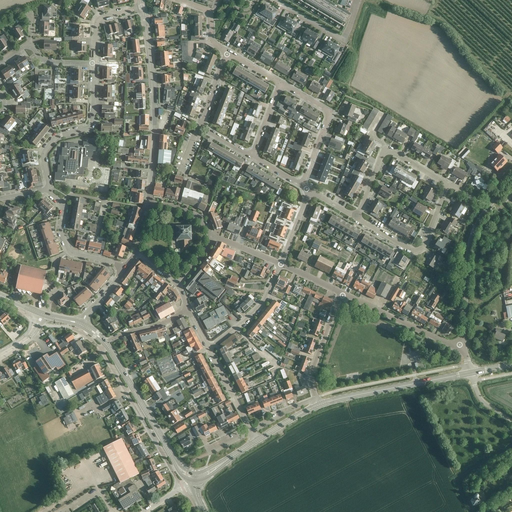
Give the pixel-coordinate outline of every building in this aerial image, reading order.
[(79,9),(87,14),(90,9),(86,6),(87,4),(82,0),(79,5),(81,6),(79,9)] [(101,0),(92,0),(94,6),(97,5),(98,8),(103,7),(101,0)] [(157,8),(162,10),(164,10),(165,4),(163,3),(164,1),(161,1),(161,0),(160,0),(153,0),(153,5),(158,6),(157,8)] [(296,0),(343,28),(350,15),(348,14),(347,14),(348,14),(347,16),(320,0),(296,0)] [(266,17),(271,8),(268,7),(265,5),(261,12),(258,10),(256,15),(261,18),(262,15),(266,17)] [(42,20),(49,21),(49,18),(56,18),(57,10),(54,10),(54,9),(53,7),(51,7),(51,6),(44,6),(44,16),(42,16),(42,20)] [(271,8),(266,17),(269,19),(267,22),(270,24),(269,25),(273,27),(276,21),(273,19),(277,12),(274,11),(274,10),(271,8)] [(87,14),(79,9),(77,12),(75,11),(72,15),(78,19),(79,16),(84,19),(87,14)] [(194,18),(194,24),(201,24),(201,18),(198,18),(198,15),(190,15),(190,18),(194,18)] [(286,30),(292,20),(289,19),(286,18),(283,23),(280,21),(276,27),(285,32),(286,30)] [(40,34),(48,34),(48,36),(54,36),(54,24),(49,24),(49,21),(42,20),(40,20),(40,23),(40,28),(40,34)] [(135,32),(132,20),(124,22),(126,31),(130,30),(131,33),(135,32)] [(292,20),(286,30),(291,33),(291,35),(294,37),(297,31),(294,29),(297,24),(294,23),(295,22),(292,20)] [(74,32),(83,32),(84,27),(79,27),(79,24),(72,23),(72,29),(74,29),(74,32)] [(111,26),(114,34),(117,33),(118,37),(122,35),(119,23),(111,26)] [(13,32),(18,40),(24,37),(21,32),(23,30),(19,25),(15,27),(16,30),(13,32)] [(165,36),(164,25),(155,26),(156,37),(165,36)] [(110,35),(114,34),(111,26),(103,28),(107,40),(111,38),(110,35)] [(302,40),(307,43),(313,33),(310,31),(310,30),(307,29),(303,35),(300,33),(297,39),(300,41),(302,38),(303,39),(302,40)] [(223,35),(224,36),(222,39),(227,42),(232,33),(226,30),(223,35)] [(202,37),(201,31),(192,31),(192,33),(194,33),(194,36),(191,36),(191,40),(199,40),(199,37),(202,37)] [(83,38),(83,32),(74,32),(74,35),(72,35),(72,41),(79,41),(79,38),(83,38)] [(316,34),(313,33),(307,43),(311,45),(312,44),(313,45),(311,48),(315,50),(319,43),(316,41),(319,36),(318,36),(318,35),(316,34)] [(0,47),(3,51),(8,47),(5,42),(8,41),(4,35),(0,37),(0,39),(1,40),(0,40),(0,47)] [(130,38),(131,42),(132,42),(132,43),(133,54),(140,53),(138,37),(130,38)] [(243,45),(246,46),(250,40),(247,39),(245,42),(237,38),(233,45),(241,49),(243,45)] [(44,41),(44,50),(56,50),(56,42),(61,42),(61,39),(54,39),(54,42),(44,41)] [(250,40),(246,46),(249,48),(246,52),(254,57),(258,50),(251,45),(253,42),(250,40)] [(321,52),(327,56),(334,44),(331,43),(327,41),(324,47),(321,45),(317,51),(321,53),(321,52)] [(77,53),(86,53),(86,45),(80,45),(80,42),(73,42),(73,48),(78,49),(77,53)] [(103,52),(112,52),(112,48),(117,49),(117,43),(109,43),(108,46),(103,46),(103,52)] [(334,44),(327,56),(331,59),(330,61),(335,64),(340,56),(336,54),(339,49),(336,47),(336,46),(334,44)] [(259,54),(261,56),(259,60),(269,65),(273,58),(263,53),(265,50),(262,48),(259,54)] [(160,53),(160,60),(168,59),(168,55),(172,54),(172,51),(166,51),(166,52),(160,53)] [(112,52),(103,52),(103,58),(108,58),(108,61),(114,61),(115,56),(112,56),(112,52)] [(207,61),(214,63),(216,57),(209,55),(207,61)] [(24,57),(19,60),(24,68),(29,65),(32,70),(35,68),(30,62),(28,63),(24,57)] [(168,59),(160,60),(161,67),(168,67),(168,68),(173,67),(173,64),(169,64),(168,59)] [(20,71),(24,68),(19,60),(15,63),(19,70),(17,72),(21,77),(24,75),(23,73),(21,74),(20,73),(19,71),(20,70),(20,71)] [(205,66),(211,69),(214,63),(207,61),(205,66)] [(290,69),(278,62),(274,68),(286,75),(290,69)] [(102,74),(112,74),(112,70),(116,71),(116,65),(108,64),(108,68),(102,68),(102,74)] [(143,80),(142,69),(141,69),(141,66),(130,67),(130,71),(134,71),(135,80),(143,80)] [(211,69),(205,66),(203,72),(199,71),(198,74),(203,76),(204,73),(209,75),(211,69)] [(21,77),(17,72),(14,73),(10,67),(5,70),(10,77),(14,74),(18,79),(21,77)] [(232,74),(238,78),(242,71),(236,67),(232,74)] [(70,76),(74,76),(83,77),(83,71),(77,71),(77,68),(70,68),(70,76)] [(10,77),(5,70),(1,73),(6,80),(10,77)] [(238,78),(243,81),(247,74),(242,71),(238,78)] [(306,77),(296,71),(291,79),(302,85),(306,77)] [(112,74),(102,74),(102,80),(107,80),(107,83),(114,83),(114,78),(111,78),(112,74)] [(171,74),(166,75),(166,76),(162,76),(163,84),(168,84),(168,78),(171,77),(171,74)] [(243,81),(248,84),(252,77),(247,74),(243,81)] [(196,79),(194,84),(204,88),(206,82),(202,80),(203,78),(196,75),(194,78),(196,79)] [(41,86),(44,86),(45,76),(38,76),(38,82),(35,81),(35,89),(40,89),(41,86)] [(45,76),(44,86),(48,86),(48,89),(53,90),(53,82),(50,82),(51,76),(45,76)] [(78,85),(78,82),(83,82),(83,77),(74,76),(74,79),(70,79),(70,85),(78,85)] [(254,87),(258,80),(252,77),(248,84),(254,87)] [(10,89),(13,94),(21,89),(19,86),(22,84),(19,80),(13,84),(15,86),(10,89)] [(254,87),(259,90),(263,83),(258,80),(254,87)] [(322,87),(312,82),(308,89),(318,94),(322,87)] [(263,83),(259,90),(264,93),(269,86),(263,83)] [(194,84),(191,93),(196,95),(197,92),(202,94),(204,88),(194,84)] [(136,100),(137,100),(145,99),(144,85),(138,85),(139,94),(136,94),(136,97),(136,100)] [(73,94),(82,94),(83,89),(78,89),(78,86),(70,86),(69,94),(73,94)] [(115,91),(114,91),(114,86),(107,86),(107,89),(104,88),(103,94),(115,94),(115,91)] [(328,90),(328,89),(325,87),(322,93),(325,94),(322,98),(329,103),(334,94),(328,90)] [(226,88),(223,94),(231,97),(233,91),(226,88)] [(21,89),(13,94),(17,99),(21,96),(24,100),(30,96),(26,90),(23,92),(21,89)] [(163,103),(168,104),(169,99),(171,99),(172,92),(174,92),(175,89),(164,89),(164,91),(163,103)] [(189,102),(191,103),(197,106),(200,100),(195,98),(196,95),(191,93),(190,96),(191,97),(189,102)] [(82,94),(73,94),(73,97),(69,97),(69,102),(76,103),(76,100),(82,100),(82,94)] [(114,103),(114,97),(114,94),(115,94),(103,94),(103,99),(107,99),(107,102),(114,103)] [(231,97),(223,94),(221,100),(228,103),(231,97)] [(261,106),(257,105),(258,102),(253,100),(253,99),(245,94),(244,97),(247,98),(247,99),(252,101),(251,103),(255,105),(253,110),(259,113),(261,106)] [(288,106),(292,100),(286,97),(282,103),(288,106)] [(221,100),(219,106),(226,109),(228,103),(221,100)] [(288,106),(293,109),(291,113),(294,115),(297,109),(295,108),(297,104),(292,100),(288,106)] [(195,112),(197,106),(191,103),(189,106),(187,106),(186,108),(188,109),(195,112)] [(16,106),(16,113),(25,113),(25,109),(30,109),(30,104),(21,104),(21,107),(16,106)] [(347,120),(355,123),(357,116),(352,114),(355,107),(347,105),(343,115),(348,117),(347,120)] [(115,108),(113,108),(113,107),(102,106),(102,114),(105,114),(104,118),(114,119),(115,114),(113,114),(113,111),(115,111),(116,110),(116,108),(115,108)] [(217,112),(224,114),(226,109),(219,106),(217,112)] [(298,116),(300,113),(305,116),(308,110),(302,106),(300,111),(297,109),(294,115),(293,116),(297,118),(298,116)] [(195,112),(188,109),(186,114),(183,113),(182,116),(187,119),(188,116),(192,118),(195,112)] [(259,113),(253,110),(250,109),(249,112),(251,113),(250,116),(247,114),(246,118),(251,120),(252,117),(257,118),(259,113)] [(366,132),(378,112),(373,109),(361,129),(366,132)] [(308,110),(305,116),(310,119),(314,113),(308,110)] [(217,112),(214,117),(222,120),(224,114),(217,112)] [(56,118),(54,113),(49,114),(52,127),(57,126),(56,118)] [(314,113),(310,119),(307,125),(305,128),(310,130),(315,132),(316,130),(309,126),(310,124),(313,126),(316,122),(319,116),(314,113)] [(388,115),(377,132),(382,135),(393,118),(388,115)] [(8,116),(4,121),(11,126),(15,122),(20,126),(22,123),(15,118),(14,120),(8,116)] [(139,131),(148,131),(149,116),(141,116),(141,126),(139,126),(139,131)] [(280,125),(279,127),(284,129),(285,130),(286,126),(281,125),(284,119),(277,116),(274,123),(280,125)] [(219,126),(222,120),(214,117),(212,123),(219,126)] [(243,127),(246,128),(252,130),(254,124),(250,123),(251,120),(246,118),(245,117),(244,121),(245,121),(243,127)] [(11,126),(4,121),(0,125),(2,127),(1,128),(0,126),(0,131),(8,135),(10,133),(7,131),(11,126)] [(345,130),(348,131),(351,123),(345,121),(343,126),(339,124),(338,128),(335,127),(334,132),(343,136),(345,130)] [(186,123),(182,122),(180,127),(177,126),(174,131),(177,133),(177,134),(182,136),(185,129),(184,129),(186,123)] [(392,138),(397,130),(393,128),(396,124),(392,122),(388,127),(391,129),(387,136),(393,139),(393,138),(392,138)] [(101,125),(101,132),(111,132),(111,124),(108,124),(108,125),(101,125)] [(43,125),(39,129),(46,134),(49,130),(43,125)] [(272,128),(270,134),(276,136),(279,131),(283,132),(284,129),(279,127),(278,130),(272,128)] [(392,138),(393,138),(402,144),(407,136),(400,132),(402,129),(398,127),(397,130),(392,138)] [(243,134),(250,136),(252,130),(246,128),(243,134)] [(39,129),(37,131),(35,129),(33,131),(36,133),(42,138),(46,134),(39,129)] [(303,139),(309,142),(311,136),(307,134),(308,131),(303,129),(301,133),(305,134),(303,139)] [(39,142),(42,138),(36,133),(33,137),(39,142)] [(248,142),(250,136),(243,134),(241,140),(248,142)] [(274,142),(276,136),(270,134),(268,140),(274,142)] [(170,140),(167,140),(167,137),(160,136),(159,150),(159,151),(158,164),(171,165),(176,152),(176,149),(171,149),(171,152),(167,151),(168,143),(169,143),(170,140)] [(367,141),(364,146),(372,151),(375,145),(371,143),(373,140),(366,136),(364,139),(367,141)] [(39,142),(33,137),(29,141),(36,146),(39,142)] [(142,149),(150,150),(151,138),(145,137),(145,143),(143,142),(142,149)] [(335,140),(331,138),(328,146),(340,151),(341,146),(340,146),(343,139),(336,137),(335,140)] [(309,142),(303,139),(301,145),(294,142),(293,146),(301,149),(302,146),(307,148),(309,142)] [(276,143),(274,142),(268,140),(265,146),(274,149),(276,143)] [(68,144),(67,149),(69,149),(68,159),(66,159),(66,158),(63,157),(63,164),(61,164),(61,166),(58,166),(57,173),(55,173),(54,181),(64,182),(65,179),(75,180),(75,175),(83,176),(84,168),(87,169),(87,163),(86,163),(87,159),(92,159),(93,151),(95,152),(96,144),(83,142),(83,148),(78,147),(78,145),(68,144)] [(213,153),(217,146),(211,143),(210,146),(207,144),(204,150),(207,151),(207,150),(213,153)] [(419,155),(423,148),(415,143),(411,150),(419,155)] [(491,148),(497,154),(502,148),(496,143),(491,148)] [(67,149),(68,144),(65,144),(64,148),(62,148),(62,156),(60,156),(60,158),(59,158),(58,163),(61,164),(63,164),(63,157),(66,158),(66,159),(68,159),(69,149),(67,149)] [(372,151),(364,146),(362,145),(361,147),(363,148),(361,151),(359,149),(357,153),(363,156),(365,153),(369,156),(372,151)] [(222,149),(217,146),(213,153),(218,156),(222,149)] [(271,151),(272,148),(274,149),(265,146),(263,152),(275,156),(276,154),(271,151)] [(301,149),(293,146),(292,149),(298,152),(296,157),(302,160),(305,154),(300,152),(301,149)] [(432,153),(423,148),(419,155),(428,160),(432,153)] [(22,154),(23,159),(33,157),(32,151),(26,152),(26,149),(19,151),(20,154),(22,154)] [(224,159),(228,152),(222,149),(218,156),(224,159)] [(233,155),(228,152),(224,159),(229,162),(233,155)] [(325,154),(323,160),(332,164),(334,157),(325,154)] [(507,162),(499,154),(489,165),(497,172),(507,162)] [(232,170),(238,159),(233,155),(229,162),(234,165),(232,170)] [(446,170),(447,168),(451,170),(456,162),(452,159),(451,162),(442,156),(438,164),(444,167),(443,169),(446,170)] [(33,157),(23,159),(24,162),(21,163),(22,168),(29,167),(29,164),(34,163),(33,157)] [(302,160),(296,157),(294,163),(300,166),(302,160)] [(361,160),(358,165),(366,169),(369,164),(366,163),(367,160),(361,157),(360,159),(361,160)] [(234,171),(236,167),(240,169),(244,162),(238,159),(232,170),(234,171)] [(323,160),(320,167),(329,170),(332,164),(323,160)] [(300,166),(294,163),(291,169),(298,172),(300,166)] [(251,175),(255,169),(249,165),(247,170),(244,168),(241,174),(244,175),(246,172),(251,175)] [(354,169),(353,171),(359,175),(360,172),(363,174),(366,169),(358,165),(356,170),(354,169)] [(397,178),(402,169),(397,166),(395,169),(392,167),(388,174),(391,176),(392,175),(397,178)] [(320,167),(318,173),(327,176),(329,170),(320,167)] [(471,171),(469,170),(467,174),(456,167),(452,174),(463,180),(465,176),(468,177),(471,171)] [(27,178),(37,176),(35,170),(31,171),(31,168),(24,169),(25,174),(27,174),(27,178)] [(260,172),(255,169),(251,175),(256,178),(260,172)] [(397,178),(402,180),(407,172),(402,169),(397,178)] [(352,181),(359,185),(362,180),(357,177),(359,175),(353,171),(351,174),(355,176),(352,181)] [(266,175),(260,172),(256,178),(262,182),(266,175)] [(407,183),(412,175),(407,172),(402,180),(407,183)] [(318,173),(315,179),(324,183),(327,176),(318,173)] [(267,185),(271,178),(266,175),(262,182),(267,185)] [(417,178),(412,175),(407,183),(412,186),(411,188),(414,190),(418,183),(415,181),(417,178)] [(38,183),(37,176),(27,178),(28,182),(26,183),(28,188),(35,187),(34,184),(38,183)] [(183,178),(176,176),(174,182),(182,184),(183,178)] [(474,182),(472,183),(470,185),(473,186),(475,186),(477,187),(477,189),(479,190),(480,188),(485,191),(488,187),(483,184),(484,182),(482,180),(482,179),(481,178),(480,177),(479,177),(478,178),(476,176),(474,179),(475,181),(474,182)] [(276,181),(271,178),(267,185),(272,188),(276,181)] [(202,199),(204,195),(200,194),(203,186),(186,181),(184,189),(182,195),(180,202),(196,207),(198,208),(201,202),(202,199)] [(276,181),(272,188),(278,191),(276,194),(278,196),(282,190),(279,189),(282,184),(276,181)] [(352,181),(349,185),(357,190),(359,185),(352,181)] [(3,183),(0,183),(0,188),(2,188),(3,191),(9,190),(8,187),(4,188),(3,183)] [(161,185),(155,184),(155,188),(153,195),(162,197),(164,189),(161,189),(161,185)] [(346,190),(354,195),(357,190),(349,185),(346,190)] [(397,191),(391,187),(389,190),(383,186),(378,194),(388,199),(392,192),(395,194),(397,191)] [(177,201),(180,189),(173,187),(172,191),(167,189),(164,197),(177,201)] [(432,198),(431,198),(435,192),(427,187),(424,194),(425,194),(423,198),(430,202),(432,198)] [(354,195),(346,190),(344,189),(343,191),(345,193),(344,195),(351,199),(354,195)] [(144,195),(135,194),(135,198),(131,198),(130,203),(143,204),(144,195)] [(42,211),(48,204),(44,199),(40,204),(38,202),(33,206),(37,210),(39,208),(42,211)] [(205,200),(202,199),(201,202),(198,208),(198,209),(204,212),(207,205),(204,203),(205,200)] [(372,206),(379,210),(382,206),(383,207),(385,204),(378,200),(377,202),(374,201),(372,206)] [(282,208),(281,212),(292,216),(294,212),(291,210),(292,206),(282,202),(280,207),(282,208)] [(456,203),(454,206),(455,207),(451,214),(458,218),(464,208),(456,203)] [(53,208),(48,204),(42,211),(44,213),(43,215),(47,219),(51,214),(49,212),(53,208)] [(424,211),(423,210),(425,207),(418,204),(413,212),(421,217),(424,211)] [(217,213),(214,214),(213,210),(213,209),(215,210),(216,207),(212,205),(208,214),(210,220),(218,217),(217,213)] [(379,210),(372,206),(369,210),(372,212),(370,215),(377,218),(378,216),(376,215),(379,210)] [(5,213),(14,217),(15,214),(18,215),(20,209),(14,207),(13,210),(7,207),(5,213)] [(140,219),(142,210),(133,207),(132,214),(129,213),(128,216),(131,216),(140,219)] [(311,217),(310,221),(316,223),(320,214),(318,213),(319,210),(312,207),(309,216),(311,217)] [(88,216),(91,217),(92,215),(85,213),(85,211),(73,208),(72,214),(81,215),(88,216)] [(252,221),(255,223),(259,213),(253,211),(250,218),(252,219),(252,221)] [(290,221),(292,216),(281,212),(279,216),(277,215),(275,220),(285,224),(287,220),(290,221)] [(8,221),(7,224),(6,227),(13,230),(14,227),(13,226),(15,221),(13,220),(14,217),(5,213),(3,219),(8,221)] [(393,229),(397,221),(398,220),(395,218),(394,220),(392,219),(393,217),(391,215),(387,222),(389,223),(388,226),(393,229)] [(129,224),(137,226),(140,219),(131,216),(129,224)] [(332,226),(337,219),(332,216),(328,223),(332,226)] [(227,230),(232,233),(238,219),(236,218),(234,222),(227,219),(225,226),(228,227),(227,230)] [(232,233),(239,235),(241,229),(238,227),(239,224),(238,224),(237,223),(238,219),(232,233)] [(342,221),(337,219),(332,226),(337,229),(342,221)] [(453,226),(454,227),(457,222),(451,219),(448,223),(445,221),(443,225),(444,225),(440,231),(447,235),(453,226)] [(213,231),(222,228),(219,220),(217,221),(217,222),(211,224),(213,231)] [(284,228),(285,224),(275,220),(273,224),(276,225),(274,229),(285,234),(287,229),(284,228)] [(125,228),(122,238),(121,243),(131,247),(132,241),(135,231),(127,228),(125,228),(126,224),(117,221),(116,226),(117,227),(118,226),(125,228)] [(317,227),(318,224),(316,223),(310,221),(308,224),(306,223),(302,232),(309,235),(313,226),(317,227)] [(342,232),(346,224),(342,221),(337,229),(342,232)] [(402,224),(397,221),(393,229),(397,231),(402,224)] [(39,232),(50,228),(48,223),(39,226),(40,228),(38,228),(39,232)] [(402,224),(397,231),(402,234),(406,227),(408,225),(405,223),(404,225),(402,224)] [(342,232),(346,234),(351,227),(346,224),(342,232)] [(188,247),(188,244),(188,241),(192,240),(191,233),(191,226),(176,227),(176,232),(173,232),(173,233),(173,235),(176,235),(176,241),(180,241),(181,248),(188,247)] [(262,232),(249,226),(245,238),(257,243),(262,232)] [(351,227),(346,234),(351,237),(356,229),(351,227)] [(411,230),(406,227),(402,234),(407,237),(408,234),(411,236),(415,229),(412,227),(411,230)] [(52,233),(50,228),(39,232),(40,235),(42,234),(43,236),(52,233)] [(283,238),(285,234),(274,229),(272,234),(270,233),(268,237),(279,241),(280,237),(283,238)] [(360,232),(356,229),(351,237),(356,240),(360,232)] [(52,233),(43,236),(43,238),(42,238),(43,242),(54,238),(52,233)] [(361,243),(364,244),(365,245),(370,238),(365,235),(361,243)] [(78,249),(84,250),(85,246),(86,241),(81,240),(81,237),(78,236),(76,244),(79,245),(78,249)] [(268,237),(266,242),(269,243),(267,247),(278,252),(281,245),(278,244),(279,241),(268,237)] [(446,243),(447,244),(448,245),(450,241),(444,237),(442,240),(439,239),(433,248),(440,253),(440,252),(443,254),(446,250),(443,248),(446,243)] [(55,243),(54,238),(43,242),(44,245),(45,244),(46,246),(55,243)] [(85,246),(88,247),(88,251),(93,252),(95,243),(89,242),(90,239),(87,238),(86,241),(85,246)] [(370,248),(372,244),(375,241),(370,238),(365,245),(370,248)] [(5,252),(10,242),(5,240),(0,250),(5,252)] [(314,240),(312,244),(311,247),(318,250),(321,243),(314,240)] [(370,248),(375,251),(379,243),(375,241),(372,244),(370,248)] [(101,245),(95,243),(93,252),(99,253),(100,250),(103,250),(105,242),(102,242),(101,245)] [(223,251),(225,248),(226,245),(217,242),(215,247),(222,251),(223,251)] [(57,248),(55,243),(46,246),(47,248),(45,249),(46,252),(57,248)] [(384,246),(381,244),(379,243),(375,251),(379,253),(384,246)] [(115,252),(114,255),(122,258),(126,247),(118,245),(116,249),(115,249),(116,248),(113,247),(113,248),(114,249),(113,251),(115,252)] [(379,253),(384,256),(389,249),(384,246),(379,253)] [(215,247),(209,256),(215,261),(222,251),(215,247)] [(59,254),(57,248),(46,252),(47,255),(49,255),(50,257),(59,254)] [(235,252),(225,248),(223,251),(222,256),(232,260),(235,252)] [(389,249),(384,256),(389,259),(393,252),(389,249)] [(309,256),(310,253),(308,252),(306,255),(300,252),(297,259),(306,263),(309,256)] [(403,268),(408,260),(398,254),(395,259),(392,258),(388,265),(392,267),(395,263),(403,268)] [(440,260),(441,258),(435,254),(434,257),(430,254),(427,260),(428,260),(425,264),(433,268),(438,260),(440,260)] [(215,261),(209,256),(205,262),(211,267),(214,263),(220,268),(222,265),(215,261)] [(329,274),(334,264),(319,257),(314,267),(329,274)] [(128,271),(124,276),(129,281),(134,273),(138,268),(141,264),(137,260),(128,271)] [(210,277),(212,275),(208,271),(210,268),(204,263),(200,268),(210,277)] [(140,282),(143,284),(146,281),(145,280),(152,272),(141,264),(138,268),(139,269),(136,272),(135,273),(137,275),(135,277),(140,282)] [(258,276),(262,278),(266,269),(262,267),(261,267),(254,264),(251,271),(258,274),(258,276)] [(335,270),(331,277),(341,282),(345,274),(346,274),(350,266),(347,264),(343,270),(336,267),(334,270),(335,270)] [(19,274),(16,287),(42,292),(47,272),(21,266),(21,267),(18,266),(16,273),(19,274)] [(97,272),(106,279),(110,275),(102,269),(101,271),(99,269),(97,272)] [(218,298),(225,290),(199,269),(183,287),(190,292),(196,286),(214,301),(217,297),(218,298)] [(352,272),(353,270),(350,269),(348,271),(346,275),(347,276),(343,283),(348,286),(353,278),(350,277),(352,273),(352,272)] [(8,274),(6,272),(3,271),(2,274),(0,273),(0,282),(4,284),(8,274)] [(103,284),(106,279),(97,272),(95,275),(96,276),(95,277),(103,284)] [(151,285),(153,282),(153,281),(156,278),(157,278),(157,277),(152,273),(146,281),(143,284),(140,287),(142,288),(145,285),(147,287),(150,284),(151,285)] [(132,282),(129,281),(124,276),(120,282),(127,288),(128,287),(132,282)] [(99,288),(103,284),(95,277),(94,279),(93,278),(90,280),(99,288)] [(153,281),(153,282),(156,284),(154,287),(155,289),(153,291),(156,293),(165,283),(157,277),(157,278),(156,278),(153,281)] [(281,292),(288,295),(293,284),(292,284),(291,288),(286,285),(288,281),(279,277),(275,287),(279,289),(279,288),(282,290),(281,292)] [(352,288),(357,291),(362,281),(361,281),(360,283),(359,282),(360,278),(358,277),(356,281),(352,288)] [(234,288),(236,283),(228,279),(226,284),(234,288)] [(361,293),(365,286),(368,288),(370,283),(363,279),(362,281),(357,291),(361,293)] [(99,288),(90,280),(88,283),(90,284),(88,286),(96,292),(99,288)] [(132,290),(135,285),(132,282),(128,287),(127,288),(124,292),(127,295),(128,294),(131,297),(134,293),(131,290),(131,289),(132,290)] [(379,288),(378,290),(376,294),(385,299),(391,287),(382,282),(379,288)] [(176,302),(180,299),(175,291),(165,283),(156,296),(159,299),(161,297),(158,295),(159,294),(161,296),(163,294),(165,296),(167,293),(169,295),(172,298),(173,297),(176,302)] [(299,295),(302,287),(295,284),(295,285),(293,284),(288,295),(290,296),(292,292),(299,295)] [(117,298),(123,291),(118,286),(113,293),(117,296),(116,297),(117,298)] [(373,299),(376,294),(378,290),(377,290),(370,286),(365,295),(373,299)] [(308,298),(311,291),(304,288),(300,295),(308,298)] [(400,290),(396,288),(389,299),(392,302),(396,295),(397,296),(400,298),(403,292),(400,290)] [(80,291),(88,300),(92,296),(86,289),(84,290),(83,289),(80,291)] [(84,303),(88,300),(80,291),(78,293),(79,294),(77,296),(84,303)] [(308,311),(312,301),(316,293),(311,291),(308,298),(303,309),(308,311)] [(64,304),(69,299),(63,292),(55,299),(61,306),(63,305),(63,306),(65,305),(64,304)] [(333,301),(316,293),(312,301),(318,304),(320,300),(322,301),(321,304),(319,303),(318,306),(328,311),(333,301)] [(243,297),(240,299),(249,308),(254,303),(252,301),(254,299),(250,295),(248,297),(249,298),(246,300),(243,297)] [(79,307),(84,303),(77,296),(76,297),(75,296),(72,298),(79,307)] [(205,308),(202,303),(208,299),(204,296),(195,300),(196,304),(194,305),(197,312),(205,308)] [(111,307),(117,300),(115,298),(113,301),(109,297),(104,303),(107,307),(109,305),(111,307)] [(249,308),(240,299),(238,300),(242,304),(239,307),(238,306),(236,308),(240,312),(242,310),(244,312),(249,308)] [(433,309),(437,303),(430,300),(426,307),(431,310),(432,308),(433,309)] [(274,301),(269,307),(275,312),(278,308),(282,311),(287,304),(282,301),(279,305),(274,301)] [(400,313),(405,303),(401,302),(399,305),(394,303),(391,309),(400,313)] [(161,320),(174,312),(169,303),(156,311),(161,320)] [(224,316),(228,315),(223,306),(221,303),(217,305),(219,308),(209,313),(211,317),(203,321),(207,330),(226,320),(224,316)] [(407,316),(412,308),(407,304),(402,313),(407,316)] [(279,315),(275,312),(269,307),(265,312),(270,316),(272,313),(277,317),(279,315)] [(139,312),(144,320),(150,317),(148,312),(147,313),(144,309),(143,310),(139,312)] [(424,314),(422,316),(413,310),(409,316),(424,325),(427,319),(425,318),(426,316),(425,316),(426,315),(424,314)] [(266,320),(269,322),(272,325),(274,323),(270,320),(268,318),(270,316),(265,312),(261,316),(266,320)] [(134,325),(142,321),(138,313),(130,318),(132,320),(127,322),(130,327),(134,324),(134,325)] [(0,321),(3,325),(10,319),(5,314),(1,317),(0,316),(0,321)] [(116,324),(118,322),(115,317),(113,318),(110,314),(104,318),(105,321),(103,322),(107,328),(108,327),(112,334),(118,330),(114,323),(115,322),(116,324)] [(261,316),(258,321),(263,325),(266,320),(261,316)] [(179,326),(177,327),(172,330),(175,334),(169,337),(171,341),(178,338),(176,334),(188,327),(183,318),(176,322),(179,326)] [(437,328),(439,323),(431,319),(430,318),(428,322),(437,328)] [(314,327),(320,330),(322,322),(313,319),(312,321),(316,323),(314,327)] [(263,325),(258,321),(254,325),(259,330),(259,329),(260,330),(267,336),(268,337),(269,334),(264,330),(261,327),(263,325)] [(449,329),(451,326),(446,324),(442,330),(448,334),(450,330),(449,329)] [(254,325),(250,330),(255,334),(257,332),(258,332),(266,338),(267,336),(260,330),(259,329),(259,330),(254,325)] [(164,326),(161,327),(163,332),(162,332),(164,336),(165,339),(169,337),(168,334),(166,330),(164,326)] [(154,329),(151,330),(147,331),(138,333),(142,342),(153,340),(154,339),(156,339),(158,338),(159,343),(165,341),(165,339),(164,336),(162,332),(163,332),(161,327),(154,329)] [(317,337),(320,330),(314,327),(312,332),(309,331),(308,333),(317,337)] [(195,333),(192,328),(183,333),(185,335),(180,338),(182,340),(195,333)] [(502,342),(505,335),(501,333),(502,331),(496,329),(495,332),(496,332),(493,338),(502,342)] [(255,334),(250,330),(246,335),(251,339),(253,336),(256,338),(259,340),(261,338),(255,334)] [(64,345),(74,338),(71,333),(61,340),(64,345)] [(128,336),(132,345),(137,343),(137,344),(139,343),(135,333),(128,336)] [(190,339),(191,342),(197,338),(195,333),(182,340),(183,343),(186,341),(190,339)] [(222,356),(228,352),(226,349),(238,341),(233,335),(220,345),(222,348),(219,350),(222,356)] [(307,345),(313,348),(316,340),(307,337),(306,339),(309,341),(307,345)] [(186,348),(187,350),(193,347),(200,343),(197,338),(191,342),(193,344),(186,348)] [(79,356),(86,350),(84,347),(83,348),(79,342),(69,348),(71,351),(74,349),(79,356)] [(137,343),(132,345),(135,353),(138,351),(139,353),(143,352),(141,347),(139,347),(137,344),(137,343)] [(193,347),(187,350),(188,353),(192,350),(192,351),(195,349),(197,352),(203,349),(200,343),(193,347)] [(310,355),(313,348),(307,345),(305,350),(302,349),(301,351),(310,355)] [(66,347),(62,349),(59,351),(61,356),(68,351),(66,347)] [(222,356),(225,361),(231,357),(233,356),(232,353),(235,351),(234,349),(228,352),(222,356)] [(33,368),(43,382),(49,378),(46,373),(56,367),(58,370),(65,365),(57,352),(49,357),(47,354),(35,362),(38,365),(33,368)] [(198,363),(204,360),(201,354),(195,358),(198,363)] [(174,360),(176,362),(177,365),(183,362),(181,359),(180,357),(179,355),(177,356),(173,358),(174,360)] [(301,364),(306,366),(309,359),(300,355),(299,358),(302,359),(301,364)] [(170,356),(156,361),(162,376),(176,371),(170,356)] [(225,361),(227,366),(239,360),(238,358),(235,359),(235,358),(232,360),(231,357),(225,361)] [(19,360),(12,363),(17,374),(21,372),(20,369),(22,368),(24,371),(28,368),(24,360),(20,362),(19,360)] [(198,363),(201,369),(207,366),(204,360),(198,363)] [(227,366),(230,371),(236,368),(235,365),(238,364),(238,363),(241,362),(239,360),(227,366)] [(142,373),(150,368),(148,364),(140,369),(142,373)] [(304,373),(306,366),(301,364),(299,368),(296,367),(295,369),(304,373)] [(96,380),(104,376),(98,365),(90,368),(96,380)] [(201,369),(204,375),(210,372),(207,366),(201,369)] [(230,371),(233,377),(239,373),(236,368),(230,371)] [(12,377),(11,376),(14,374),(11,369),(8,371),(7,369),(3,371),(3,372),(1,374),(1,373),(0,373),(0,372),(0,378),(0,379),(0,378),(0,376),(4,374),(5,375),(8,380),(12,377)] [(76,390),(93,381),(87,370),(70,380),(76,390)] [(204,375),(207,381),(213,377),(210,372),(204,375)] [(239,373),(233,377),(236,382),(242,378),(239,373)] [(55,383),(65,402),(75,396),(64,377),(55,383)] [(210,386),(216,383),(213,377),(207,381),(210,386)] [(157,391),(160,389),(155,382),(152,383),(149,378),(144,381),(152,394),(157,390),(157,391)] [(236,382),(239,387),(245,384),(242,378),(236,382)] [(103,393),(105,392),(111,388),(106,380),(98,385),(96,387),(100,394),(103,393)] [(77,392),(78,394),(97,384),(96,381),(77,392)] [(293,391),(289,381),(283,383),(286,390),(283,391),(284,393),(286,400),(287,400),(289,399),(292,397),(290,392),(293,391)] [(210,386),(213,392),(219,389),(216,383),(210,386)] [(245,384),(239,387),(242,393),(248,390),(245,384)] [(298,395),(306,392),(303,386),(299,388),(298,385),(294,387),(298,395)] [(111,388),(105,392),(105,393),(96,398),(100,406),(116,397),(111,388)] [(213,392),(216,398),(222,395),(219,389),(213,392)] [(164,401),(167,398),(165,394),(163,396),(160,391),(153,395),(157,401),(162,398),(164,401)] [(222,395),(216,398),(219,404),(225,400),(222,395)] [(274,397),(276,404),(282,401),(280,395),(274,397)] [(276,404),(274,397),(268,400),(270,406),(276,404)] [(115,412),(122,408),(118,400),(111,404),(115,412)] [(270,406),(268,400),(262,402),(264,408),(270,406)] [(161,407),(167,416),(177,409),(175,406),(172,408),(168,402),(161,407)] [(252,406),(254,412),(260,410),(258,403),(252,406)] [(248,414),(254,412),(252,406),(246,408),(248,414)] [(122,424),(128,420),(129,419),(124,411),(117,415),(122,424)] [(173,425),(181,420),(175,411),(167,416),(173,425)] [(230,414),(230,415),(234,421),(239,419),(236,412),(233,414),(232,413),(230,414)] [(63,419),(67,426),(77,421),(73,413),(65,416),(66,417),(63,419)] [(234,421),(230,415),(225,418),(226,419),(228,424),(234,421)] [(216,419),(217,422),(219,422),(222,428),(228,424),(226,419),(222,421),(220,417),(216,419)] [(121,424),(123,428),(125,432),(126,431),(128,435),(131,434),(136,431),(131,422),(130,423),(128,420),(122,424),(121,424)] [(177,433),(186,428),(183,422),(174,428),(177,433)] [(207,427),(210,433),(217,430),(213,424),(207,427)] [(210,433),(207,427),(206,425),(201,428),(205,436),(210,433)] [(134,434),(130,436),(127,437),(129,442),(131,441),(133,446),(142,443),(139,436),(135,437),(134,434)] [(190,440),(192,439),(190,435),(187,437),(188,438),(186,439),(185,439),(183,440),(183,441),(180,442),(181,446),(182,446),(183,448),(192,443),(190,440)] [(103,448),(109,459),(112,466),(121,482),(121,483),(130,479),(139,474),(122,439),(103,448)] [(143,458),(149,455),(143,444),(136,448),(143,458)] [(142,478),(148,476),(150,475),(148,473),(151,471),(152,472),(157,470),(152,459),(147,461),(151,469),(140,474),(142,478)] [(106,469),(111,466),(108,460),(103,462),(106,469)] [(158,489),(166,484),(159,472),(152,475),(156,481),(153,483),(155,486),(156,486),(158,489)] [(156,490),(148,476),(142,478),(142,479),(144,481),(145,481),(149,487),(146,489),(149,494),(156,490)] [(130,479),(121,483),(121,482),(118,483),(116,485),(115,486),(114,487),(113,488),(113,489),(113,490),(113,491),(113,492),(113,493),(114,494),(118,501),(119,501),(125,510),(137,502),(138,503),(143,500),(130,479)] [(472,506),(479,503),(476,494),(473,495),(474,498),(470,499),(472,506)]
